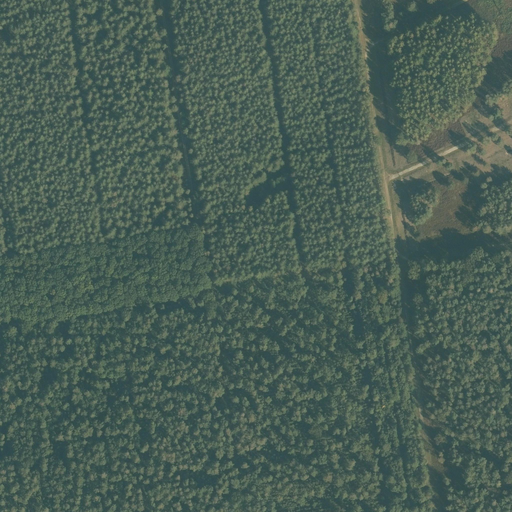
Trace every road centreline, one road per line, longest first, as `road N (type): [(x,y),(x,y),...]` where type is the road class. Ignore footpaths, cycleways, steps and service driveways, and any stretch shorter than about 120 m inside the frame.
road 1 (track): [(244,511),(160,0)]
road 2 (track): [(394,260),(433,511)]
road 3 (track): [(362,44),(394,260)]
road 4 (track): [(0,322),(208,288)]
road 5 (track): [(349,269),(208,288)]
road 6 (track): [(382,177),(511,119)]
